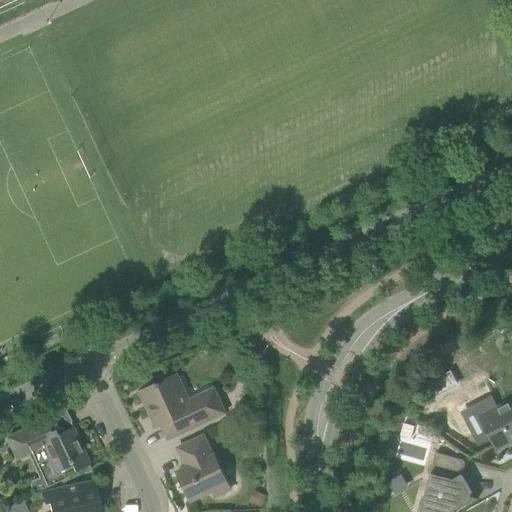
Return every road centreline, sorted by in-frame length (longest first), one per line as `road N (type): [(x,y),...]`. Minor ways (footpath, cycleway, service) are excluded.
road 1 (unclassified): [(0,406),(511,167)]
road 2 (tertiary): [(385,318),(359,329),(326,373),(316,394),(320,443)]
road 3 (tertiary): [(385,318),(511,249)]
road 4 (tertiary): [(320,443),(385,318)]
road 5 (unclassified): [(151,511),(103,399)]
